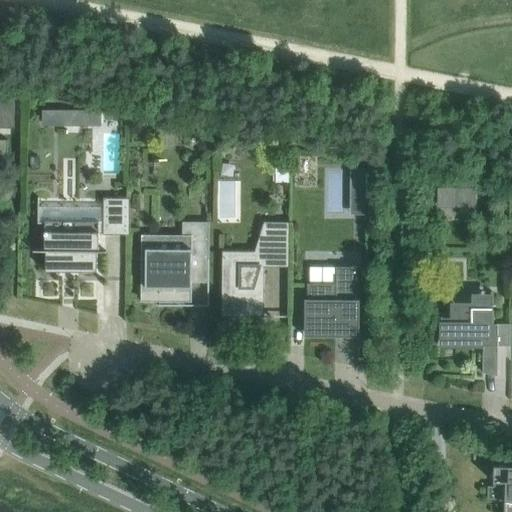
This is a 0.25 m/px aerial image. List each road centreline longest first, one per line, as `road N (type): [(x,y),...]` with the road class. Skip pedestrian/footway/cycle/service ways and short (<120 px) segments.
road 1 (residential): [(511,429),(125,351),(99,354)]
road 2 (tertiary): [(223,511),(0,402)]
road 3 (tertiary): [(0,440),(149,511)]
